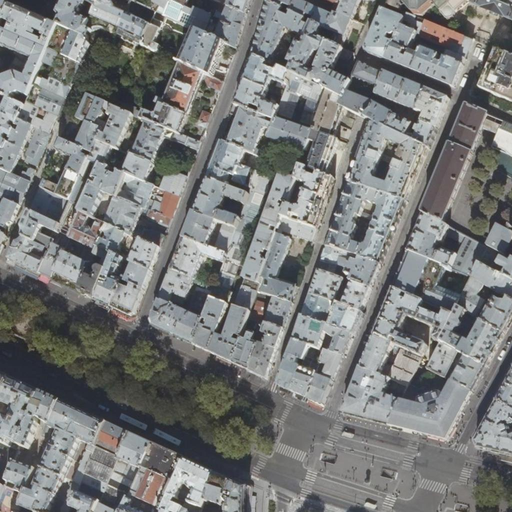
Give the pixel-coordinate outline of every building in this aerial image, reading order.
[(26,78),(17,74),(1,80),(0,82),(0,95),(9,100),(25,107),(35,83),(49,50),(59,27),(0,0),(0,47),(33,62),(26,78)] [(65,0),(59,15),(63,17),(60,27),(70,31),(76,34),(89,39),(90,36),(92,33),(93,32),(87,30),(91,22),(79,17),(83,6),(85,7),(87,3),(97,7),(99,0),(65,0)] [(144,40),(150,28),(115,11),(114,6),(111,4),(112,0),(99,0),(97,7),(92,17),(144,40)] [(156,8),(159,9),(157,13),(167,17),(195,30),(225,44),(237,49),(243,29),(247,15),(228,7),(212,0),(155,0),(155,1),(154,3),(157,5),(156,8)] [(230,0),(229,3),(228,7),(247,15),(248,11),(251,0),(230,0)] [(268,0),(267,3),(284,10),(288,12),(291,8),(293,9),(291,13),(292,14),(306,20),(308,16),(315,19),(313,23),(328,30),(333,16),(296,0),(325,0),(337,6),(334,12),(335,13),(340,15),(346,0),(268,0)] [(373,0),(346,0),(340,15),(353,20),(362,0),(374,4),(375,1),(373,0)] [(392,0),(391,3),(392,4),(394,9),(401,12),(405,3),(406,4),(407,4),(417,16),(418,17),(425,17),(425,18),(426,17),(437,7),(438,7),(444,13),(445,14),(446,14),(449,18),(450,19),(455,18),(456,18),(457,17),(456,17),(457,13),(458,14),(460,13),(460,12),(472,1),(472,2),(473,1),(472,0),(392,0)] [(511,0),(474,0),(473,4),(511,20),(511,0)] [(284,10),(267,3),(259,33),(253,57),(269,64),(271,65),(287,29),(306,38),(303,45),(299,43),(290,64),(294,65),(290,73),(292,74),(312,82),(316,74),(308,70),(317,52),(324,55),(329,43),(323,41),(328,30),(313,23),(306,20),(292,14),(291,18),(282,14),(284,10)] [(401,18),(398,17),(384,11),(375,32),(367,51),(369,54),(388,61),(393,50),(394,46),(395,44),(388,41),(391,36),(393,37),(394,37),(395,37),(396,37),(396,36),(397,35),(399,36),(403,27),(405,22),(406,20),(405,20),(401,18)] [(167,17),(157,13),(150,28),(144,40),(142,46),(152,50),(167,17)] [(340,15),(335,13),(333,16),(328,30),(347,37),(353,20),(340,15)] [(395,44),(394,46),(400,48),(399,52),(393,50),(388,61),(455,89),(459,78),(474,41),(428,22),(426,27),(417,23),(418,18),(408,14),(405,20),(406,20),(405,22),(410,25),(408,29),(403,27),(399,36),(395,44)] [(60,27),(59,27),(49,50),(59,55),(70,31),(60,27)] [(213,78),(225,44),(195,30),(182,64),(213,78)] [(89,42),(89,39),(76,34),(65,57),(82,65),(87,54),(91,46),(91,45),(90,44),(89,42)] [(353,54),(329,43),(324,55),(318,70),(321,71),(320,73),(318,73),(318,75),(315,79),(316,82),(319,84),(321,83),(322,85),(324,83),(326,83),(324,88),(328,90),(344,99),(351,83),(337,75),(338,71),(335,70),(341,55),(350,59),(353,54)] [(492,49),(497,51),(503,53),(504,49),(494,45),(492,49)] [(59,55),(49,50),(35,83),(25,107),(24,111),(22,116),(20,121),(33,127),(37,129),(51,135),(55,125),(58,118),(59,118),(64,108),(72,88),(71,88),(73,82),(80,66),(81,67),(82,65),(65,57),(59,55)] [(511,57),(509,56),(503,53),(497,51),(481,90),(511,102),(511,57)] [(269,64),(253,57),(250,65),(251,66),(249,72),(247,71),(243,82),(268,91),(271,83),(274,84),(275,81),(278,82),(277,87),(281,88),(283,84),(288,86),(292,74),(290,73),(280,68),(278,72),(274,71),(275,69),(273,68),(272,70),(268,68),(269,64)] [(360,62),(351,83),(344,99),(341,106),(346,108),(362,116),(363,112),(370,114),(373,111),(375,104),(376,104),(350,94),(352,90),(353,90),(358,79),(381,88),(386,73),(376,69),(360,62)] [(213,78),(182,64),(167,102),(158,99),(157,104),(161,106),(188,116),(203,79),(206,79),(206,82),(209,87),(221,92),(224,83),(213,78)] [(397,78),(386,73),(381,88),(378,96),(397,104),(394,111),(396,113),(397,111),(409,83),(397,78)] [(288,86),(280,107),(275,121),(274,126),(272,131),(269,139),(307,153),(311,142),(314,133),(328,90),(324,88),(312,82),(292,74),(288,86)] [(268,91),(243,82),(240,92),(241,92),(239,98),(237,98),(234,106),(251,112),(253,106),(254,107),(254,108),(257,109),(256,111),(258,112),(259,110),(264,112),(262,116),(269,119),(275,121),(280,107),(264,101),(268,91)] [(419,87),(409,83),(397,111),(401,112),(403,106),(419,113),(429,91),(419,87)] [(341,106),(344,99),(328,90),(314,133),(335,140),(346,108),(341,106)] [(429,91),(419,113),(415,120),(418,121),(421,122),(439,130),(445,115),(451,100),(429,91)] [(105,110),(112,113),(114,108),(115,108),(114,107),(89,96),(79,119),(104,131),(107,125),(100,122),(101,119),(102,119),(104,119),(105,118),(105,117),(105,116),(105,115),(105,114),(104,113),(105,110)] [(24,111),(25,107),(9,100),(2,115),(0,114),(0,147),(7,151),(9,146),(4,142),(6,137),(12,140),(16,130),(10,128),(13,123),(18,125),(20,121),(22,116),(17,114),(19,109),(24,111)] [(144,114),(136,111),(137,109),(122,103),(121,106),(116,104),(114,107),(115,108),(114,108),(133,116),(142,119),(144,114)] [(373,111),(370,114),(366,118),(371,120),(389,130),(395,116),(375,104),(373,111)] [(180,135),(188,116),(161,106),(158,114),(154,116),(145,112),(144,114),(142,119),(145,121),(156,125),(159,118),(163,120),(160,127),(180,135)] [(251,112),(234,106),(231,115),(232,116),(232,115),(240,118),(233,137),(225,134),(224,133),(221,142),(246,152),(251,154),(263,159),(265,154),(257,150),(265,128),(272,131),(274,126),(267,123),(269,119),(262,116),(251,112)] [(444,166),(424,215),(445,226),(484,129),(489,116),(468,107),(444,166)] [(114,108),(112,113),(111,116),(115,118),(108,137),(103,135),(99,143),(114,149),(119,151),(133,116),(114,108)] [(204,112),(200,120),(209,123),(212,115),(204,112)] [(104,131),(79,119),(73,116),(68,127),(62,140),(86,152),(94,155),(99,143),(103,135),(104,131)] [(395,116),(389,130),(407,139),(410,134),(414,124),(408,121),(407,121),(406,121),(405,122),(404,124),(400,122),(401,119),(400,118),(395,116)] [(497,119),(489,116),(484,129),(499,135),(502,126),(496,123),(497,119)] [(207,129),(209,123),(200,120),(198,126),(207,129)] [(407,139),(389,130),(371,120),(360,152),(350,184),(408,203),(410,197),(420,173),(429,150),(429,149),(407,139)] [(33,127),(20,121),(18,125),(16,130),(12,140),(11,141),(14,142),(12,146),(9,145),(9,146),(7,151),(0,167),(0,169),(13,176),(33,127)] [(160,127),(156,125),(145,121),(144,123),(147,125),(136,154),(133,153),(128,151),(127,154),(133,156),(154,165),(162,168),(164,165),(156,161),(165,138),(172,141),(172,140),(199,150),(201,143),(180,135),(160,127)] [(435,139),(439,130),(421,122),(419,127),(417,132),(415,136),(410,134),(407,139),(429,149),(431,150),(435,139)] [(511,129),(502,126),(499,135),(493,149),(506,153),(511,158),(511,129)] [(52,135),(51,135),(37,129),(26,156),(31,158),(28,163),(38,167),(47,147),(52,135)] [(340,141),(335,140),(314,133),(311,142),(320,145),(312,171),(328,176),(335,157),(340,141)] [(86,152),(62,140),(57,151),(75,159),(69,172),(83,179),(90,161),(91,162),(92,160),(84,156),(86,152)] [(246,152),(221,142),(215,158),(206,180),(208,180),(231,189),(233,185),(230,184),(233,177),(236,178),(234,182),(251,189),(257,172),(258,172),(263,159),(251,154),(246,168),(241,166),(242,163),(245,164),(246,162),(243,161),(246,152)] [(106,167),(114,149),(99,143),(94,155),(92,160),(91,162),(97,164),(102,166),(106,167)] [(265,154),(263,159),(258,172),(257,172),(251,189),(252,190),(250,196),(246,206),(245,209),(242,217),(241,220),(238,230),(237,229),(227,255),(229,256),(225,264),(217,288),(195,346),(213,355),(223,359),(233,364),(248,320),(258,292),(262,280),(268,264),(263,262),(264,259),(262,258),(263,254),(265,255),(267,252),(272,254),(278,236),(272,234),(274,229),(280,231),(284,219),(286,212),(281,210),(282,207),(281,207),(282,203),(283,204),(285,201),(290,203),(302,168),(304,162),(297,159),(293,170),(291,169),(288,178),(281,176),(227,333),(219,330),(232,293),(229,292),(275,164),(271,162),(273,154),(266,151),(265,154)] [(150,176),(154,165),(133,156),(126,175),(128,176),(152,185),(155,178),(150,176)] [(80,204),(97,164),(91,162),(90,161),(83,179),(72,203),(62,227),(59,235),(55,244),(52,251),(41,275),(48,278),(53,280),(68,246),(71,239),(81,214),(83,209),(76,206),(77,205),(78,206),(80,204)] [(111,169),(106,167),(102,166),(96,180),(100,182),(98,187),(94,185),(83,209),(81,214),(95,220),(105,194),(116,198),(106,225),(108,226),(128,235),(136,238),(138,239),(140,240),(161,250),(165,239),(164,238),(148,231),(148,230),(145,229),(143,232),(139,231),(138,233),(134,233),(141,214),(148,217),(147,220),(169,228),(172,220),(120,199),(121,196),(127,179),(128,176),(126,175),(120,173),(118,177),(109,174),(111,169)] [(312,171),(302,168),(290,203),(286,212),(284,219),(318,230),(329,198),(335,179),(328,176),(312,171)] [(13,176),(0,169),(0,198),(20,207),(25,197),(31,183),(21,179),(13,176)] [(24,173),(21,179),(31,183),(36,171),(31,169),(30,170),(28,174),(24,173)] [(168,170),(161,189),(181,197),(184,189),(188,178),(168,170)] [(83,179),(69,172),(63,189),(45,181),(41,188),(72,203),(83,179)] [(128,176),(127,179),(132,181),(125,198),(121,196),(120,199),(172,220),(176,210),(181,197),(161,189),(152,185),(128,176)] [(250,196),(231,189),(208,180),(202,195),(195,214),(218,222),(225,225),(237,229),(238,230),(241,220),(229,215),(228,216),(222,213),(223,208),(228,210),(230,205),(226,203),(227,198),(234,201),(246,206),(250,196)] [(408,203),(350,184),(339,216),(328,248),(350,255),(361,259),(382,266),(394,237),(408,203)] [(72,203),(41,188),(36,201),(31,211),(62,227),(72,203)] [(15,219),(20,207),(0,198),(0,226),(2,228),(6,230),(7,229),(7,228),(9,226),(11,225),(12,224),(13,224),(15,219)] [(62,227),(31,211),(26,222),(25,226),(24,228),(24,229),(25,232),(25,234),(25,235),(25,236),(24,237),(30,241),(38,244),(37,245),(52,251),(55,244),(40,237),(44,227),(59,235),(62,227)] [(218,222),(195,214),(194,213),(188,227),(184,239),(209,248),(218,222)] [(77,254),(72,252),(74,249),(68,246),(53,280),(65,286),(82,294),(98,249),(101,242),(104,235),(108,226),(106,225),(95,220),(81,214),(71,239),(86,246),(80,260),(75,258),(77,254)] [(480,265),(488,248),(451,229),(445,226),(424,215),(417,234),(409,253),(453,270),(474,278),(480,265)] [(314,242),(318,230),(284,219),(280,231),(278,236),(272,254),(268,264),(262,280),(268,282),(264,294),(265,295),(274,298),(293,304),(298,288),(299,288),(299,287),(298,287),(298,288),(278,281),(292,241),(282,237),(284,233),(314,242)] [(227,255),(237,229),(225,225),(216,251),(227,255)] [(118,257),(128,235),(108,226),(104,235),(107,237),(108,239),(106,244),(101,242),(98,249),(115,256),(118,257)] [(499,226),(492,240),(489,246),(501,252),(506,255),(508,256),(511,258),(511,232),(510,232),(499,226)] [(19,242),(17,243),(16,246),(14,252),(13,252),(9,260),(25,267),(41,275),(52,251),(37,245),(38,244),(30,241),(24,237),(24,238),(23,239),(22,241),(20,242),(19,242)] [(209,248),(184,239),(178,255),(172,271),(196,280),(205,256),(225,264),(229,256),(227,255),(216,251),(209,248)] [(156,262),(161,250),(140,240),(139,243),(140,244),(134,259),(129,257),(127,258),(122,255),(121,259),(135,265),(153,273),(156,262)] [(501,252),(489,246),(488,248),(480,265),(499,274),(503,276),(506,271),(509,272),(505,277),(511,280),(511,265),(510,263),(504,260),(500,267),(495,264),(501,252)] [(350,255),(328,248),(327,247),(324,258),(319,271),(340,278),(341,275),(336,273),(338,267),(346,269),(350,255)] [(97,301),(115,256),(98,249),(82,294),(86,295),(97,301)] [(446,270),(452,272),(453,270),(409,253),(401,272),(394,291),(406,296),(411,298),(425,304),(445,313),(455,317),(459,308),(465,297),(439,286),(446,270)] [(121,259),(118,257),(115,256),(97,301),(101,303),(113,308),(123,282),(124,279),(119,277),(122,268),(128,271),(132,272),(135,265),(121,259)] [(377,278),(382,266),(361,259),(359,263),(352,261),(346,276),(353,278),(351,282),(353,283),(372,290),(377,278)] [(153,273),(135,265),(132,272),(128,281),(124,279),(123,282),(145,292),(149,283),(153,273)] [(497,279),(499,274),(480,265),(474,278),(473,279),(484,285),(490,288),(494,291),(509,300),(511,301),(511,280),(505,277),(504,276),(501,282),(497,279)] [(196,280),(172,271),(163,296),(152,323),(155,328),(172,336),(195,346),(217,288),(196,280)] [(340,278),(319,271),(315,284),(311,295),(341,306),(363,313),(367,302),(372,290),(353,283),(345,303),(344,302),(342,299),(338,298),(344,280),(340,278)] [(478,297),(484,285),(473,279),(465,297),(459,308),(477,319),(486,302),(478,297)] [(141,303),(145,292),(123,282),(113,308),(121,312),(132,317),(137,315),(141,303)] [(403,301),(406,296),(394,291),(385,313),(375,337),(397,346),(398,342),(405,344),(403,349),(424,358),(428,347),(428,345),(402,335),(408,319),(438,330),(434,338),(435,341),(441,344),(443,342),(455,317),(445,313),(443,319),(423,311),(425,304),(411,298),(409,304),(403,301)] [(264,294),(258,292),(248,320),(257,322),(260,312),(268,315),(265,325),(266,325),(284,331),(289,317),(294,304),(293,304),(274,298),(271,307),(262,304),(265,295),(264,294)] [(339,311),(341,306),(311,295),(307,308),(303,318),(327,326),(330,317),(332,308),(339,311)] [(511,322),(511,301),(509,300),(507,304),(497,298),(483,322),(505,336),(511,322)] [(341,306),(339,311),(336,319),(330,317),(327,326),(354,335),(360,320),(363,313),(341,306)] [(443,342),(462,353),(461,354),(462,355),(488,368),(496,353),(505,336),(483,322),(477,319),(459,308),(455,317),(443,342)] [(354,335),(327,326),(303,318),(299,332),(295,342),(310,347),(320,350),(326,333),(337,341),(334,347),(331,346),(329,349),(328,348),(326,352),(345,358),(348,349),(354,335)] [(265,325),(257,322),(248,320),(233,364),(234,364),(249,371),(250,371),(251,372),(266,325),(265,325)] [(275,360),(284,331),(266,325),(251,372),(258,375),(268,379),(275,360)] [(402,348),(397,346),(375,337),(369,353),(362,369),(382,377),(387,366),(394,369),(402,348)] [(310,347),(295,342),(288,362),(280,386),(287,389),(295,393),(310,347)] [(462,353),(443,342),(441,344),(429,370),(449,380),(474,393),(480,382),(488,368),(462,355),(460,358),(466,361),(459,375),(451,371),(460,354),(461,355),(461,354),(462,353)] [(325,352),(320,350),(310,347),(295,393),(303,396),(310,399),(325,352)] [(403,349),(402,348),(394,369),(390,380),(407,388),(410,386),(424,358),(403,349)] [(326,352),(325,352),(310,399),(318,403),(325,407),(334,386),(345,358),(326,352)] [(390,380),(382,377),(362,369),(354,390),(344,415),(366,421),(391,427),(402,402),(403,403),(405,396),(406,388),(407,388),(395,383),(390,380)] [(0,373),(0,403),(15,409),(11,419),(6,416),(0,429),(0,442),(19,451),(21,447),(26,435),(21,433),(23,428),(28,430),(32,419),(27,417),(29,412),(34,414),(42,393),(22,383),(0,373)] [(511,375),(507,385),(498,402),(511,410),(511,375)] [(415,400),(405,396),(403,403),(402,402),(391,427),(411,432),(427,436),(439,440),(444,441),(450,439),(463,415),(474,393),(449,380),(443,390),(438,388),(417,396),(415,400)] [(54,398),(42,393),(34,414),(32,419),(28,430),(26,435),(21,447),(30,451),(40,425),(39,425),(39,423),(39,422),(39,421),(41,420),(42,420),(43,420),(44,425),(46,426),(42,436),(43,437),(48,440),(53,429),(63,402),(54,398)] [(22,508),(31,511),(70,511),(72,508),(78,493),(83,483),(86,475),(108,423),(95,417),(86,413),(70,406),(63,402),(53,429),(60,432),(35,492),(29,489),(27,495),(22,508)] [(479,450),(480,450),(496,454),(502,456),(511,457),(511,410),(498,402),(487,422),(476,443),(479,450)] [(121,429),(108,423),(86,475),(109,486),(131,434),(121,429)] [(154,445),(142,439),(131,434),(109,486),(122,492),(131,496),(154,445)] [(169,451),(154,445),(131,496),(124,511),(164,511),(171,497),(187,460),(169,451)] [(203,467),(187,460),(171,497),(178,499),(184,486),(186,485),(195,489),(196,492),(191,504),(204,508),(216,473),(203,467)] [(27,495),(29,489),(37,470),(15,462),(8,482),(20,487),(18,492),(27,495)] [(225,478),(216,473),(204,508),(202,511),(224,511),(224,507),(233,481),(225,478)] [(109,486),(86,475),(83,483),(103,492),(102,495),(104,497),(109,486)] [(246,511),(247,499),(249,488),(240,484),(233,481),(224,507),(224,511),(246,511)] [(122,492),(109,486),(104,497),(101,503),(97,511),(111,511),(112,510),(114,511),(122,492)] [(124,511),(131,496),(122,492),(114,511),(112,510),(111,511),(124,511)] [(97,511),(101,503),(78,493),(72,508),(82,511),(81,511),(97,511)] [(183,511),(187,503),(178,499),(171,497),(164,511),(183,511)] [(191,504),(187,503),(183,511),(202,511),(204,508),(191,504)]
